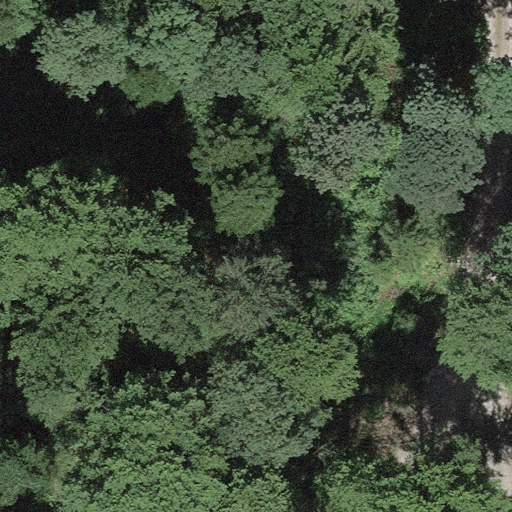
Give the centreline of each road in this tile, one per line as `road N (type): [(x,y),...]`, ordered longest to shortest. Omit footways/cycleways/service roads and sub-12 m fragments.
road 1 (track): [(511,99),(479,315),(372,511)]
road 2 (track): [(511,504),(479,315)]
